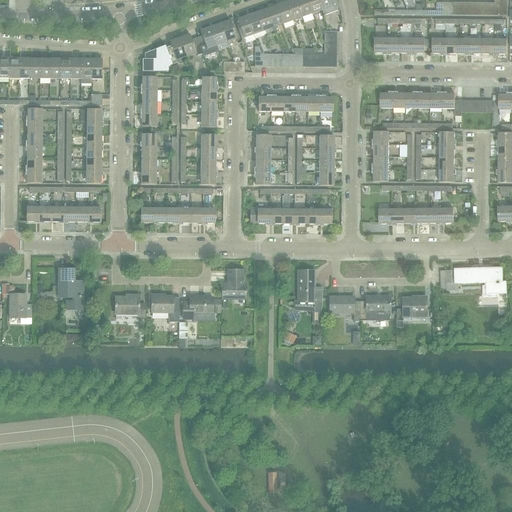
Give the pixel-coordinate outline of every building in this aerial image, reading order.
[(295,0),(290,0),(285,2),(292,21),(302,18),(295,0)] [(306,0),(295,0),(302,18),(304,23),(313,19),(312,14),(306,0)] [(317,0),(306,0),(312,14),(321,11),(323,16),(317,0)] [(317,0),(323,16),(340,10),(336,0),(317,0)] [(494,0),(494,3),(495,3),(495,16),(507,16),(507,0),(494,0)] [(285,2),(276,5),(283,25),(292,21),(285,2)] [(276,5),(266,9),(273,28),(283,25),(276,5)] [(266,9),(256,12),(263,31),(273,28),(266,9)] [(256,12),(246,16),(254,35),(263,31),(256,12)] [(241,39),(254,35),(246,16),(234,20),(241,39)] [(229,20),(220,23),(227,43),(236,40),(229,20)] [(220,23),(210,27),(217,47),(227,43),(220,23)] [(202,36),(196,38),(202,54),(203,56),(218,50),(217,47),(210,27),(200,30),(202,36)] [(189,34),(179,38),(186,57),(196,54),(197,56),(202,54),(196,38),(191,40),(189,34)] [(165,47),(164,47),(171,65),(177,63),(176,61),(186,57),(179,38),(169,41),(171,47),(165,49),(165,47)] [(383,55),(387,55),(388,39),(375,39),(375,53),(383,53),(383,55)] [(392,54),(400,54),(400,39),(388,39),(387,55),(392,55),(392,54)] [(407,55),(412,55),(412,39),(400,39),(400,54),(407,54),(407,55)] [(424,39),(412,39),(412,55),(416,55),(416,54),(424,54),(424,39)] [(440,56),(445,56),(445,39),(432,39),(432,54),(440,54),(440,56)] [(450,54),(457,54),(457,40),(445,39),(445,56),(450,56),(450,54)] [(464,56),(469,56),(469,40),(457,40),(457,54),(464,54),(464,56)] [(474,54),(481,54),(482,40),(469,40),(469,56),(474,56),(474,54)] [(489,56),(494,56),(494,40),(482,40),(481,54),(489,54),(489,56)] [(506,40),(494,40),(494,56),(498,56),(498,55),(506,55),(506,40)] [(142,60),(142,72),(167,72),(167,66),(171,65),(164,47),(147,53),(147,60),(142,60)] [(255,47),(254,67),(267,67),(267,55),(261,54),(258,47),(255,47)] [(0,78),(8,79),(8,58),(0,58),(0,78)] [(19,59),(8,58),(8,79),(18,79),(19,59)] [(18,79),(29,79),(29,59),(19,59),(18,79)] [(29,79),(39,79),(39,59),(29,59),(29,79)] [(39,79),(49,79),(50,59),(39,59),(39,79)] [(49,79),(60,79),(60,59),(50,59),(49,79)] [(60,79),(70,80),(70,59),(60,59),(60,79)] [(70,80),(80,80),(80,59),(70,59),(70,80)] [(80,83),(91,84),(91,80),(91,59),(80,59),(80,80),(80,83)] [(102,59),(91,59),(91,80),(101,80),(102,59)] [(224,63),(224,73),(233,73),(234,63),(224,63)] [(234,63),(233,73),(244,73),(244,63),(234,63)] [(140,86),(140,91),(156,91),(156,78),(142,78),(142,86),(140,86)] [(201,78),(201,91),(216,91),(216,92),(217,92),(217,87),(216,87),(216,79),(201,78)] [(142,95),(141,103),(156,103),(156,91),(140,91),(140,95),(142,95)] [(201,91),(201,103),(215,103),(216,92),(216,91),(201,91)] [(380,109),(393,109),(393,93),(388,93),(388,94),(381,94),(380,109)] [(393,109),(405,109),(405,94),(398,94),(398,93),(393,93),(393,109)] [(405,109),(417,109),(418,93),(413,93),(413,94),(405,94),(405,109)] [(417,109),(430,109),(430,95),(422,94),(422,93),(418,93),(417,109)] [(430,109),(442,109),(442,93),(437,93),(437,95),(430,95),(430,109)] [(447,93),(442,93),(442,109),(454,109),(454,115),(461,115),(462,113),(462,101),(455,101),(455,95),(447,95),(447,93)] [(499,110),(511,110),(511,94),(507,94),(507,95),(499,95),(499,110)] [(91,95),(91,102),(90,106),(101,106),(101,95),(91,95)] [(258,112),(271,112),(271,96),(266,96),(266,98),(258,98),(258,112)] [(271,112),(283,113),(283,98),(275,98),(275,96),(271,96),(271,112)] [(283,113),(295,113),(295,97),(290,96),(290,98),(283,98),(283,113)] [(295,113),(307,113),(307,98),(300,98),(300,97),(295,97),(295,113)] [(307,113),(319,113),(319,97),(315,97),(315,98),(307,98),(307,113)] [(324,97),(319,97),(319,113),(332,113),(332,99),(324,98),(324,97)] [(140,110),(140,115),(156,115),(156,103),(141,103),(141,110),(140,110)] [(201,103),(201,115),(217,115),(217,111),(215,111),(215,103),(201,103)] [(26,118),(26,122),(42,123),(42,110),(27,110),(27,118),(26,118)] [(86,110),(86,123),(103,123),(103,118),(101,118),(101,110),(86,110)] [(156,128),(156,115),(140,115),(140,119),(141,119),(141,127),(156,128)] [(217,120),(217,115),(201,115),(201,128),(215,128),(215,120),(217,120)] [(27,127),(27,134),(41,135),(42,123),(26,122),(26,127),(27,127)] [(86,123),(86,135),(101,135),(101,128),(103,128),(103,123),(86,123)] [(372,140),(372,145),(388,145),(389,133),(374,133),(374,140),(372,140)] [(440,133),(440,146),(456,146),(456,141),(454,141),(454,133),(440,133)] [(498,147),(498,146),(511,146),(511,133),(498,134),(498,142),(497,142),(497,147),(498,147)] [(25,142),(25,147),(41,147),(41,135),(27,134),(27,142),(25,142)] [(86,135),(86,147),(102,147),(102,142),(101,142),(101,135),(86,135)] [(141,148),(156,148),(156,136),(141,135),(141,144),(140,144),(140,148),(141,148)] [(201,136),(200,148),(215,149),(215,148),(215,136),(201,136)] [(255,136),(255,149),(270,149),(270,136),(255,136)] [(319,137),(319,149),(335,149),(335,145),(334,145),(334,137),(319,137)] [(374,150),(374,157),(388,157),(388,145),(372,145),(372,150),(374,150)] [(440,146),(439,158),(454,158),(454,151),(456,151),(456,146),(440,146)] [(498,147),(498,158),(511,158),(511,146),(498,146),(498,147)] [(27,151),(27,159),(41,159),(41,147),(25,147),(25,151),(27,151)] [(86,147),(86,159),(101,159),(101,152),(102,152),(102,147),(86,147)] [(141,148),(141,160),(155,160),(156,148),(141,148)] [(200,148),(200,161),(215,161),(215,153),(217,153),(217,148),(215,148),(215,149),(200,148)] [(255,153),(255,161),(270,161),(270,149),(255,149),(254,149),(254,153),(255,153)] [(319,149),(319,161),(333,162),(334,154),(335,154),(335,149),(319,149)] [(372,165),(372,169),(388,170),(388,157),(374,157),(374,165),(372,165)] [(439,158),(439,170),(454,170),(454,158),(439,158)] [(511,158),(498,158),(498,170),(498,171),(511,170),(511,158)] [(25,166),(25,171),(41,171),(41,159),(27,159),(27,166),(25,166)] [(86,159),(86,171),(100,171),(101,171),(101,159),(86,159)] [(141,160),(141,172),(155,172),(155,160),(141,160)] [(200,161),(200,173),(216,173),(216,168),(215,168),(215,161),(200,161)] [(253,168),(253,173),(270,173),(270,161),(255,161),(255,168),(253,168)] [(319,161),(318,173),(335,174),(335,169),(333,169),(333,162),(319,161)] [(388,182),(388,170),(372,169),(372,174),(374,174),(373,182),(388,182)] [(454,170),(439,170),(439,183),(454,183),(454,175),(455,175),(455,170),(454,170)] [(511,183),(511,170),(498,171),(498,170),(497,170),(497,175),(498,175),(498,183),(511,183)] [(26,184),(41,184),(41,171),(25,171),(25,176),(27,176),(26,184)] [(86,184),(100,184),(100,176),(102,176),(102,171),(101,171),(100,171),(86,171),(86,184)] [(141,185),(155,185),(155,172),(141,172),(141,185)] [(200,185),(215,185),(215,178),(216,178),(216,173),(200,173),(200,185)] [(255,186),(270,186),(270,173),(253,173),(253,178),(255,178),(255,186)] [(335,178),(335,174),(318,173),(318,186),(333,186),(333,178),(335,178)] [(34,224),(39,224),(39,208),(26,207),(26,222),(34,222),(34,224)] [(507,223),(511,223),(511,207),(498,208),(499,222),(506,222),(507,223)] [(43,222),(51,222),(51,208),(39,208),(39,224),(43,224),(43,222)] [(58,224),(63,224),(63,208),(51,208),(51,222),(58,222),(58,224)] [(68,223),(75,223),(75,208),(63,208),(63,224),(68,224),(68,223)] [(87,223),(88,208),(75,208),(75,223),(87,223)] [(100,208),(88,208),(87,223),(87,224),(92,224),(92,223),(100,223),(100,208)] [(256,224),(264,224),(264,226),(269,226),(269,210),(258,210),(258,208),(250,208),(250,224),(256,224)] [(153,223),(153,209),(140,209),(140,223),(153,223)] [(157,223),(165,224),(165,209),(153,209),(153,223),(153,225),(157,225),(157,223)] [(173,225),(177,225),(178,209),(165,209),(165,224),(173,224),(173,225)] [(182,224),(190,224),(190,209),(178,209),(177,225),(182,225),(182,224)] [(197,225),(202,225),(202,209),(190,209),(190,224),(197,224),(197,225)] [(215,210),(202,209),(202,225),(206,225),(206,224),(214,224),(215,210)] [(269,210),(269,226),(274,226),(274,224),(281,225),(281,210),(269,210)] [(281,210),(281,225),(289,225),(289,226),(293,226),(294,210),(281,210)] [(294,210),(293,226),(298,226),(298,225),(306,225),(306,210),(294,210)] [(306,210),(306,225),(313,225),(313,226),(318,226),(318,210),(306,210)] [(318,210),(318,226),(323,227),(323,225),(331,225),(331,210),(318,210)] [(387,226),(392,226),(392,210),(379,210),(379,225),(387,225),(387,226)] [(404,210),(392,210),(392,226),(397,226),(397,225),(404,225),(404,210)] [(416,210),(404,210),(404,225),(412,224),(412,226),(417,226),(417,224),(416,224),(416,210)] [(428,210),(416,210),(416,224),(417,224),(428,224),(428,210)] [(440,210),(428,210),(428,224),(436,224),(436,226),(441,226),(440,210)] [(453,210),(440,210),(441,226),(445,226),(445,224),(453,224),(453,210)] [(486,292),(506,292),(506,281),(502,282),(502,268),(439,270),(440,288),(446,287),(446,290),(458,290),(458,284),(485,283),(486,292)] [(82,310),(83,284),(74,284),(74,269),(58,269),(57,296),(65,296),(65,310),(72,310),(82,310)] [(245,299),(245,284),(243,284),(243,271),(227,271),(227,284),(221,284),(221,299),(245,299)] [(297,300),(293,300),(292,309),(321,309),(322,288),(314,288),(314,271),(297,271),(297,300)] [(25,295),(9,295),(8,318),(20,318),(20,324),(31,324),(31,305),(25,305),(25,295)] [(144,318),(144,305),(138,305),(138,296),(130,296),(130,297),(114,297),(114,314),(138,315),(138,318),(144,318)] [(179,320),(179,306),(173,305),(173,298),(159,298),(159,296),(151,296),(150,313),(171,313),(171,320),(179,320)] [(212,314),(212,298),(197,298),(197,296),(189,296),(189,302),(183,302),(183,320),(192,320),(192,314),(212,314)] [(353,297),(329,298),(329,313),(353,313),(353,321),(359,321),(359,302),(353,302),(353,297)] [(365,302),(359,302),(359,321),(366,321),(366,319),(389,319),(389,297),(365,297),(365,302)] [(402,318),(426,317),(426,297),(416,297),(416,299),(402,299),(402,310),(396,310),(396,322),(402,321),(402,318)] [(294,337),(285,333),(283,339),(291,343),(294,337)] [(276,472),(267,472),(268,493),(276,493),(276,472)]
